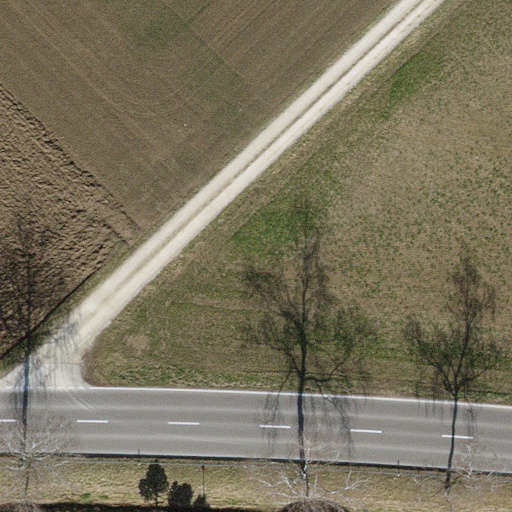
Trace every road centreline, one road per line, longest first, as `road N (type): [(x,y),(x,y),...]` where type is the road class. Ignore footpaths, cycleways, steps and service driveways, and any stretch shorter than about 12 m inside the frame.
road 1 (track): [(427,0),(57,355),(38,421)]
road 2 (secondary): [(0,422),(511,438)]
